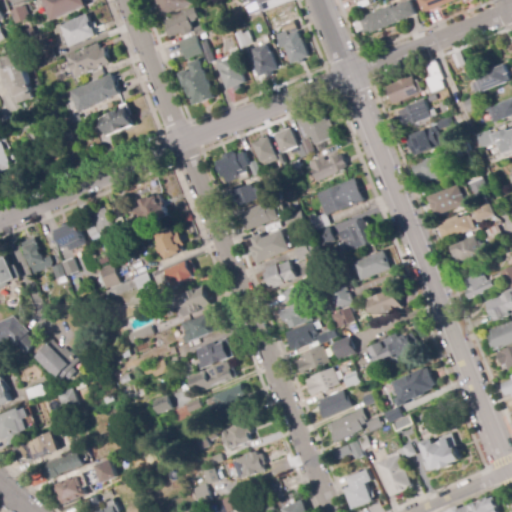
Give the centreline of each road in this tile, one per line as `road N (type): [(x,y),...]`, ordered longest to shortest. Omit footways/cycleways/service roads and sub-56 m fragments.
road 1 (residential): [(125,0),(330,511)]
road 2 (tertiary): [(348,75),(511,475)]
road 3 (residential): [(0,221),(348,75)]
road 4 (residential): [(348,75),(511,12)]
